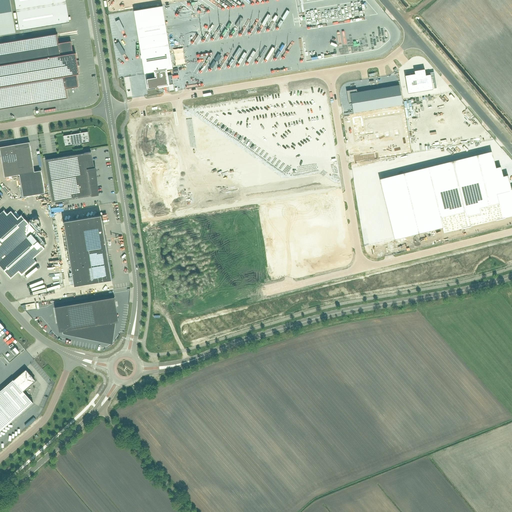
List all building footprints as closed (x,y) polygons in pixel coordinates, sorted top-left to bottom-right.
[(0,0),(0,13),(12,11),(9,0),(0,0)] [(70,22),(65,0),(14,0),(20,30),(70,22)] [(149,27),(166,24),(163,7),(135,12),(137,25),(149,23),(149,27)] [(12,11),(0,13),(0,34),(15,32),(12,11)] [(149,23),(137,25),(143,60),(148,88),(148,89),(158,87),(158,86),(169,84),(173,84),(172,75),(171,73),(174,73),(172,62),(166,24),(149,27),(149,23)] [(59,44),(57,34),(0,43),(0,108),(68,98),(66,88),(77,86),(75,73),(79,72),(78,66),(80,65),(79,61),(77,61),(76,54),(73,55),(71,42),(59,44)] [(405,75),(408,93),(433,89),(430,74),(426,75),(425,69),(414,71),(415,74),(405,75)] [(356,89),(346,90),(349,104),(352,103),(353,113),(403,104),(399,85),(357,92),(356,89)] [(361,116),(352,118),(355,135),(356,135),(360,155),(374,153),(375,158),(410,152),(403,110),(361,117),(361,116)] [(154,127),(136,130),(138,143),(142,143),(152,210),(177,206),(166,139),(156,140),(154,127)] [(89,142),(87,132),(64,136),(65,146),(89,142)] [(29,142),(14,144),(20,174),(23,196),(45,193),(41,170),(34,171),(29,142)] [(0,155),(1,156),(5,177),(20,174),(14,144),(9,145),(8,145),(0,146),(0,155)] [(98,194),(91,152),(46,159),(53,202),(98,194)] [(493,158),(381,185),(394,239),(443,227),(444,231),(444,232),(462,228),(463,227),(463,228),(464,228),(464,227),(468,226),(468,227),(470,226),(469,226),(470,226),(496,219),(497,219),(499,219),(502,218),(503,218),(504,218),(504,217),(505,217),(509,216),(509,215),(511,213),(511,189),(508,175),(503,176),(501,166),(496,167),(493,158)] [(303,225),(289,229),(290,229),(294,247),(296,247),(302,269),(341,259),(338,249),(343,248),(335,218),(336,218),(336,217),(314,222),(310,205),(311,205),(298,208),(299,208),(303,225)] [(7,214),(4,210),(0,213),(0,266),(11,278),(18,272),(21,275),(37,262),(34,258),(45,248),(33,235),(37,231),(22,215),(18,218),(11,210),(7,214)] [(112,279),(101,215),(64,221),(75,285),(112,279)] [(119,322),(117,313),(116,307),(114,297),(55,307),(59,332),(62,331),(63,333),(64,332),(79,336),(86,338),(86,337),(101,340),(102,340),(103,340),(104,340),(105,340),(106,340),(107,340),(107,339),(108,339),(109,339),(109,338),(110,338),(110,337),(111,337),(111,336),(112,335),(112,334),(112,333),(113,333),(113,332),(114,322),(116,322),(119,322)] [(0,431),(33,402),(23,391),(36,380),(26,369),(14,380),(13,379),(0,390),(0,431)]
